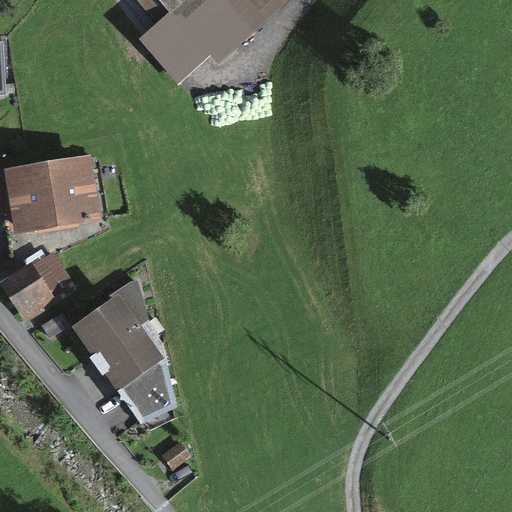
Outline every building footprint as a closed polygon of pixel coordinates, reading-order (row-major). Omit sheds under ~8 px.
[(137,0),(159,25),(140,42),(178,86),(211,57),(218,66),(293,0),(137,0)] [(90,158),(4,171),(0,177),(0,187),(6,224),(10,223),(11,230),(15,229),(16,234),(100,221),(90,158)] [(41,260),(46,257),(42,250),(24,261),(28,267),(40,258),(41,260)] [(78,289),(54,252),(46,257),(41,260),(40,258),(28,267),(0,285),(26,324),(78,289)] [(110,297),(112,301),(119,296),(141,327),(149,322),(139,281),(131,283),(110,297)] [(141,327),(119,296),(112,301),(73,329),(93,358),(89,361),(102,378),(105,376),(141,428),(147,426),(150,432),(176,419),(173,411),(178,409),(167,365),(141,327)] [(70,327),(63,315),(41,327),(49,340),(70,327)] [(181,444),(162,458),(173,472),(191,457),(181,444)]
